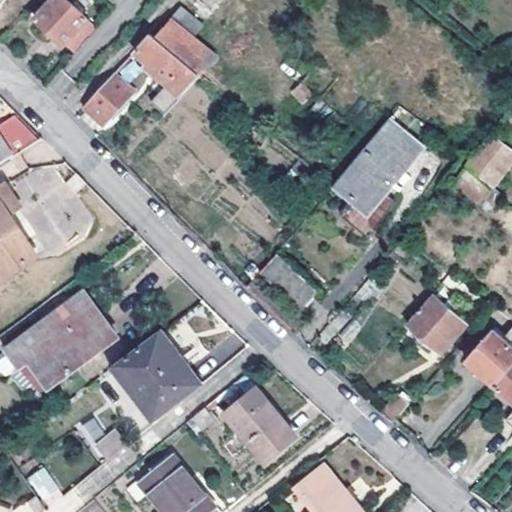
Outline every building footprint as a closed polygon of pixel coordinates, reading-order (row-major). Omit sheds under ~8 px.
[(65,45),(88,19),(68,0),(50,0),(35,17),(65,45)] [(182,11),(173,19),(193,35),(201,26),(182,11)] [(98,29),(88,19),(65,45),(74,55),(98,29)] [(156,40),(201,76),(218,57),(193,35),(173,19),(156,40)] [(166,112),(201,76),(156,40),(150,34),(137,49),(151,62),(150,64),(170,84),(154,100),(166,112)] [(87,105),(105,122),(135,89),(116,72),(87,105)] [(0,122),(0,164),(36,141),(16,112),(0,122)] [(370,208),(424,143),(392,116),(339,184),(370,208)] [(494,184),(511,161),(511,147),(491,131),(467,164),(494,184)] [(48,159),(11,187),(25,205),(13,214),(46,257),(95,220),(48,159)] [(455,180),(491,212),(503,199),(466,167),(455,180)] [(0,279),(37,255),(9,214),(19,207),(4,186),(0,188),(0,279)] [(407,257),(416,246),(405,237),(395,247),(407,257)] [(305,307),(321,288),(279,250),(262,270),(305,307)] [(479,306),(485,299),(451,273),(445,279),(479,306)] [(295,320),(253,280),(247,286),(289,327),(295,320)] [(462,308),(453,300),(448,305),(433,293),(408,323),(442,352),(467,322),(457,314),(462,308)] [(116,340),(82,295),(5,353),(24,379),(32,373),(47,392),(116,340)] [(115,364),(153,415),(197,383),(158,331),(115,364)] [(494,384),(511,363),(511,348),(492,331),(466,360),(494,384)] [(511,400),(511,363),(494,384),(511,400)] [(279,424),(285,419),(257,385),(227,412),(267,460),(291,439),(279,424)] [(399,393),(383,413),(395,423),(412,403),(399,393)] [(193,414),(204,428),(216,418),(205,404),(193,414)] [(82,427),(95,440),(106,429),(93,416),(82,427)] [(297,434),(285,419),(279,424),(291,439),(297,434)] [(117,429),(93,440),(102,457),(126,446),(117,429)] [(170,452),(136,478),(132,474),(121,484),(131,497),(143,487),(163,511),(198,511),(211,502),(170,452)] [(43,495),(58,484),(43,464),(26,477),(43,495)] [(320,511),(362,511),(323,465),(299,485),(320,511)] [(41,511),(36,500),(7,511),(41,511)]
